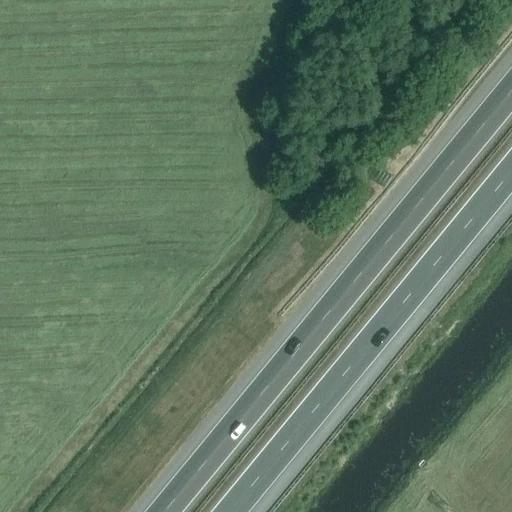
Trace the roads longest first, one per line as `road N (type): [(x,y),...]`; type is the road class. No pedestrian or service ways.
road 1 (motorway): [(511,90),(164,511)]
road 2 (motorway): [(231,511),(511,170)]
